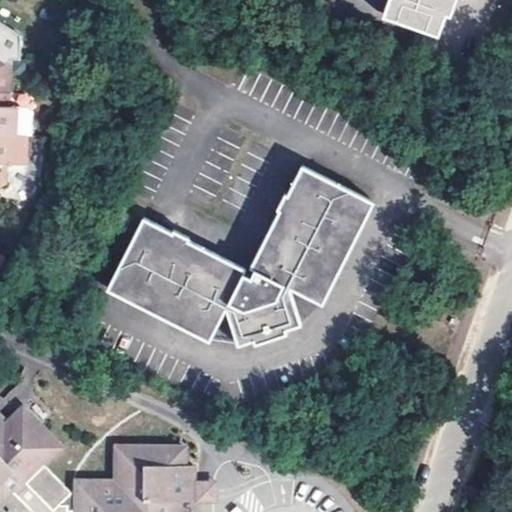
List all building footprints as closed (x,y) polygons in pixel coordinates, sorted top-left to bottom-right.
[(389,0),(384,17),(438,35),(445,15),(450,17),(456,0),(389,0)] [(0,93),(11,93),(13,61),(0,52),(0,44),(0,45),(0,44),(0,93)] [(0,134),(29,136),(33,136),(33,113),(28,107),(10,107),(11,93),(0,93),(0,134)] [(0,187),(7,184),(8,164),(27,165),(29,136),(0,134),(0,187)] [(321,300),(372,198),(299,162),(286,190),(283,189),(276,203),(278,205),(251,262),(254,264),(251,273),(243,269),(244,265),(186,237),(188,234),(173,226),(171,230),(143,215),(108,287),(210,338),(225,308),(238,342),(255,335),(257,339),(273,333),(289,327),(287,324),(303,317),(291,286),(321,300)] [(0,491),(4,495),(20,478),(26,484),(50,508),(59,506),(71,492),(45,465),(62,448),(23,408),(4,427),(0,422),(0,491)] [(77,482),(77,511),(179,511),(179,501),(179,484),(194,484),(194,465),(185,465),(185,447),(117,447),(116,482),(77,482)] [(77,511),(66,511),(67,507),(59,506),(50,508),(26,484),(20,478),(4,495),(0,491),(0,502),(3,506),(18,492),(38,511),(77,511)] [(195,481),(195,499),(210,499),(210,481),(195,481)] [(179,484),(179,501),(193,501),(194,484),(179,484)] [(0,502),(0,511),(38,511),(18,492),(3,506),(0,502)]
